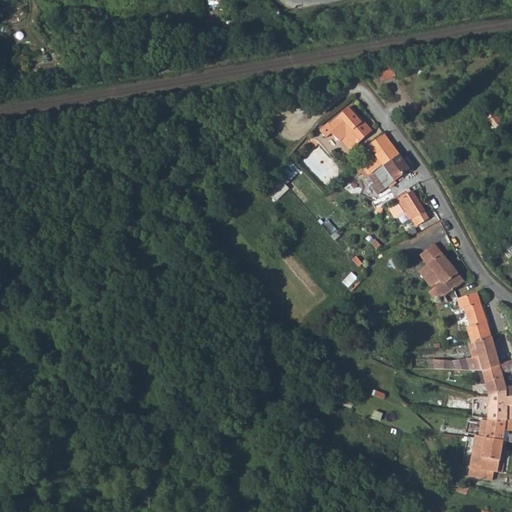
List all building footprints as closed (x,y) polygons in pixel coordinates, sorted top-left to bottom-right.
[(208,0),(209,9),(218,9),(218,0),(208,0)] [(391,61),(377,66),(382,82),(397,77),(391,61)] [(370,132),(350,108),(331,124),(329,123),(321,129),(327,136),(332,131),(343,143),(347,140),(353,147),(370,132)] [(363,164),(370,174),(371,175),(398,154),(383,135),(368,146),(375,155),(365,162),(363,164)] [(388,184),(408,169),(398,154),(371,175),(367,177),(377,192),(388,184)] [(357,168),(364,177),(370,174),(363,164),(357,168)] [(377,192),(385,203),(391,200),(394,198),(397,196),(388,184),(377,192)] [(405,196),(403,192),(397,196),(394,198),(396,202),(408,220),(414,216),(418,224),(427,219),(423,211),(424,210),(412,192),(411,192),(405,196)] [(464,282),(433,245),(419,256),(427,265),(418,272),(431,287),(427,291),(434,299),(447,294),(464,282)] [(463,325),(467,342),(478,340),(492,337),(476,292),(456,299),(459,309),(463,308),(468,324),(463,325)] [(499,364),(492,337),(478,340),(467,342),(463,343),(467,357),(454,360),(429,358),(429,368),(482,370),(483,370),(499,364)] [(511,372),(511,360),(499,364),(483,370),(488,395),(506,391),(506,397),(511,394),(511,385),(506,387),(503,376),(511,372)] [(488,395),(487,418),(505,419),(506,405),(511,405),(511,404),(511,394),(506,397),(506,391),(488,395)] [(487,418),(485,436),(503,439),(508,440),(509,431),(511,431),(511,419),(505,419),(487,418)] [(498,472),(503,439),(485,436),(477,434),(476,440),(475,443),(473,442),(470,464),(480,466),(480,469),(498,472)] [(472,495),(473,488),(461,485),(459,491),(472,495)]
